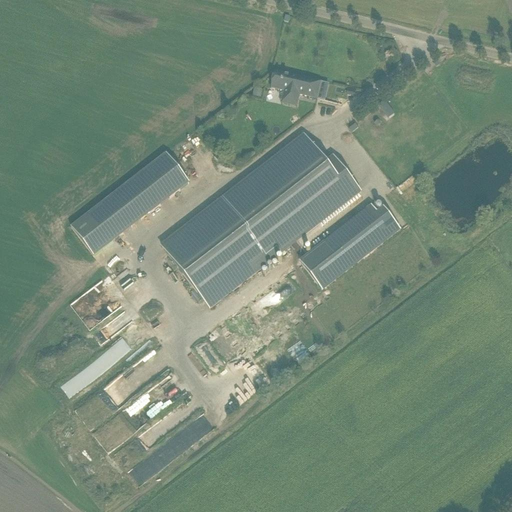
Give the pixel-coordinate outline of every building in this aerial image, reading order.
[(317,101),(321,83),(275,72),(271,90),(284,93),(283,98),(294,100),(295,95),(317,101)] [(254,90),(252,97),(260,99),(262,92),(254,90)] [(388,119),(394,114),(384,103),(378,108),(388,119)] [(209,310),(360,193),(346,175),(333,158),(325,164),(310,145),(167,256),(209,310)] [(94,258),(189,185),(166,155),(71,229),(94,258)] [(322,304),(316,297),(394,236),(378,215),(371,220),(367,214),(255,301),(258,305),(219,335),(242,366),(322,304)] [(197,341),(202,355),(212,352),(208,338),(197,341)]
